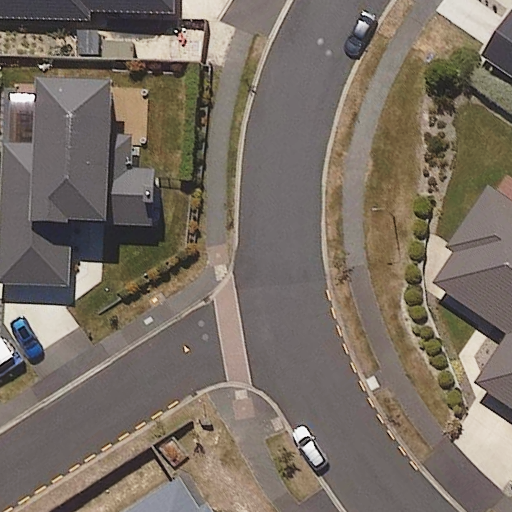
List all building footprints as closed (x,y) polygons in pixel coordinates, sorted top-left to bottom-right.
[(0,0),(0,19),(182,19),(181,0),(0,0)] [(511,31),(491,63),(511,77),(511,31)] [(125,97),(50,96),(49,147),(5,146),(2,291),(99,293),(100,234),(161,236),(163,174),(123,173),(125,97)] [(511,203),(495,191),(453,250),(461,256),(439,287),(511,338),(511,342),(482,386),(511,407),(511,203)] [(214,511),(193,477),(138,511),(214,511)]
